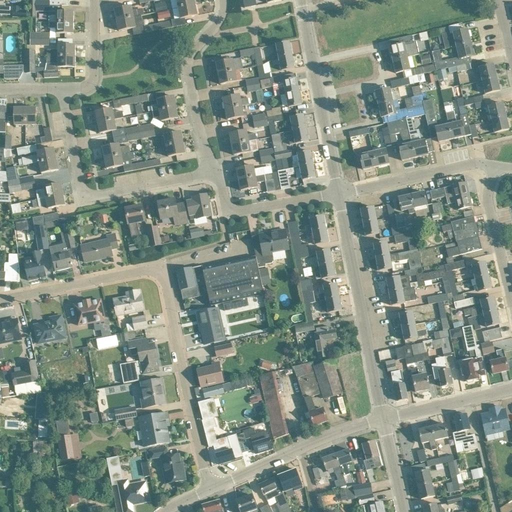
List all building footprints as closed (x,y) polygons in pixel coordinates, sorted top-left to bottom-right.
[(176,0),(178,8),(195,5),(194,0),(176,0)] [(257,6),(255,0),(242,0),(245,8),(257,6)] [(162,3),(155,4),(156,13),(163,11),(162,3)] [(178,8),(181,19),(197,16),(195,5),(178,8)] [(50,6),(35,6),(35,19),(36,19),(36,12),(50,12),(50,6)] [(0,7),(0,14),(10,15),(10,8),(0,7)] [(12,7),(11,17),(26,18),(27,11),(21,11),(21,8),(12,7)] [(132,7),(115,10),(117,21),(135,17),(134,17),(138,16),(136,10),(133,11),(132,7)] [(56,16),(49,16),(49,23),(74,23),(74,12),(56,12),(56,16)] [(135,17),(117,21),(119,32),(129,30),(133,29),(137,28),(135,17)] [(173,22),(159,25),(160,30),(174,28),(173,22)] [(35,34),(35,40),(50,40),(50,34),(41,34),(41,23),(36,23),(36,34),(35,34)] [(56,34),(73,34),(74,23),(49,23),(49,28),(56,28),(56,34)] [(444,44),(444,45),(446,49),(456,46),(456,47),(471,43),(468,30),(464,31),(462,24),(440,30),(441,35),(439,36),(441,45),(444,44)] [(145,27),(146,33),(160,30),(159,25),(145,27)] [(428,38),(436,37),(434,29),(426,30),(428,38)] [(390,48),(393,61),(408,58),(408,57),(419,55),(418,48),(406,51),(405,45),(413,43),(412,36),(390,41),(392,48),(390,48)] [(49,46),(50,40),(35,40),(35,50),(36,50),(36,46),(49,46)] [(276,45),(279,58),(292,56),(290,43),(276,45)] [(474,56),(471,43),(456,47),(459,59),(456,60),(458,66),(472,63),(470,57),(474,56)] [(47,50),(47,57),(75,57),(75,46),(58,46),(58,50),(47,50)] [(254,49),(255,55),(258,67),(263,65),(260,48),(254,49)] [(241,58),(255,55),(254,49),(240,52),(241,58)] [(35,73),(35,63),(34,52),(25,52),(26,73),(35,73)] [(295,69),(292,56),(279,58),(281,71),(295,69)] [(58,64),(58,68),(75,68),(75,57),(47,57),(47,64),(58,64)] [(403,72),(405,79),(417,75),(424,74),(436,71),(435,65),(422,68),(422,67),(410,70),(408,58),(393,61),(396,74),(403,72)] [(275,59),(269,61),(272,71),(278,69),(275,59)] [(235,71),(233,60),(216,63),(218,74),(235,71)] [(447,62),(449,68),(458,66),(456,60),(447,62)] [(269,62),(263,65),(258,67),(260,78),(260,80),(272,78),(269,62)] [(475,63),(472,63),(458,66),(449,68),(449,71),(457,69),(458,73),(476,68),(475,63)] [(479,69),(482,82),(497,79),(494,65),(479,69)] [(24,66),(5,66),(5,80),(20,80),(24,73),(24,66)] [(446,70),(436,72),(439,83),(449,81),(446,70)] [(235,71),(218,74),(220,85),(237,82),(235,71)] [(260,80),(261,84),(262,89),(274,87),(273,84),(283,82),(285,88),(278,89),(280,96),(286,94),(286,95),(299,92),(297,79),(287,81),(286,75),(272,78),(260,80)] [(419,82),(417,75),(405,79),(390,82),(392,88),(419,82)] [(246,81),(247,87),(261,84),(260,80),(260,78),(246,81)] [(485,95),(490,93),(500,91),(497,79),(482,82),(485,95)] [(480,82),(471,85),(473,92),(482,89),(480,82)] [(264,99),(264,98),(262,89),(261,84),(247,87),(248,93),(256,92),(258,103),(259,102),(264,101),(264,99)] [(393,102),(392,96),(394,94),(393,90),(390,90),(390,89),(375,92),(378,105),(393,102)] [(299,92),(286,95),(289,108),(302,105),(299,92)] [(133,98),(134,103),(154,100),(153,94),(133,98)] [(393,102),(378,105),(381,118),(385,117),(387,124),(398,121),(420,116),(426,114),(423,102),(423,101),(422,95),(411,98),(413,108),(395,112),(393,102)] [(240,96),(223,99),(225,110),(242,107),(242,106),(249,105),(248,98),(240,100),(240,96)] [(465,106),(475,104),(484,102),(482,96),(464,100),(465,106)] [(152,112),(176,108),(174,97),(157,100),(158,105),(151,106),(152,112)] [(264,101),(265,107),(266,114),(267,117),(282,114),(281,107),(272,109),(270,97),(264,98),(264,99),(264,101)] [(472,135),(470,126),(465,106),(464,100),(463,97),(457,99),(461,116),(460,116),(461,123),(457,124),(452,105),(444,107),(446,113),(449,125),(452,140),(472,135)] [(121,106),(134,103),(133,98),(111,102),(113,109),(121,108),(121,106)] [(432,100),(423,102),(426,114),(428,122),(436,120),(432,100)] [(503,104),(489,107),(492,121),(506,117),(503,104)] [(242,107),(225,110),(227,120),(244,117),(242,107)] [(36,108),(25,109),(25,126),(37,126),(36,108)] [(176,108),(152,112),(153,118),(160,117),(161,122),(178,119),(176,108)] [(15,126),(22,126),(25,126),(25,109),(14,109),(15,126)] [(96,112),(98,123),(114,120),(123,118),(122,111),(113,113),(113,109),(96,112)] [(253,117),(254,122),(268,120),(267,117),(266,114),(253,117)] [(283,121),(282,114),(267,117),(268,120),(269,126),(271,136),(277,134),(275,122),(283,121)] [(304,116),(290,118),(293,131),(306,129),(304,116)] [(506,117),(492,121),(495,133),(509,130),(506,117)] [(112,132),(114,138),(140,133),(139,127),(125,130),(125,129),(116,130),(114,120),(98,123),(100,134),(112,132)] [(255,129),(269,126),(268,120),(254,122),(255,129)] [(154,130),(153,124),(139,127),(140,133),(154,130)] [(387,124),(373,127),(368,128),(369,134),(383,131),(386,146),(392,145),(390,136),(388,130),(387,124)] [(452,140),(449,125),(436,128),(439,143),(452,140)] [(412,126),(408,127),(409,132),(412,144),(415,158),(428,155),(428,153),(434,152),(432,139),(418,142),(417,138),(421,138),(419,130),(415,131),(414,127),(412,126)] [(46,137),(41,138),(42,144),(47,142),(47,143),(53,142),(50,128),(44,129),(46,137)] [(368,128),(349,133),(350,138),(369,134),(368,128)] [(293,131),(294,138),(289,139),(290,145),(295,144),(296,144),(309,142),(306,129),(293,131)] [(154,130),(140,133),(141,139),(155,136),(154,130)] [(246,131),(230,134),(232,146),(256,141),(256,140),(257,140),(255,133),(247,135),(246,131)] [(103,148),(105,158),(130,153),(129,146),(120,148),(119,145),(128,143),(127,142),(141,139),(140,133),(114,138),(115,145),(103,148)] [(181,133),(164,136),(166,147),(183,143),(181,133)] [(271,136),(274,149),(274,154),(275,153),(274,149),(280,148),(279,146),(277,134),(271,136)] [(251,152),(258,151),(256,141),(232,146),(234,156),(251,152)] [(183,143),(166,147),(168,157),(185,154),(183,143)] [(415,158),(412,144),(399,147),(402,161),(415,158)] [(18,155),(29,153),(37,152),(36,145),(17,149),(18,155)] [(54,149),(44,151),(38,152),(38,155),(22,158),(24,165),(40,162),(40,163),(56,160),(54,149)] [(259,152),(261,158),(275,155),(274,154),(274,149),(259,152)] [(286,151),(275,153),(274,154),(275,155),(276,161),(278,171),(284,170),(282,159),(292,157),(292,156),(291,150),(286,151)] [(389,164),(386,150),(373,153),(376,167),(389,164)] [(300,167),(300,168),(313,165),(311,152),(298,154),(298,155),(292,156),(292,157),(293,162),(292,162),(294,168),(300,167)] [(130,153),(105,158),(107,169),(124,166),(123,162),(135,159),(133,153),(130,153)] [(360,156),(363,170),(376,167),(373,153),(360,156)] [(262,164),(276,161),(275,155),(261,158),(262,164)] [(40,163),(42,174),(58,171),(56,160),(40,163)] [(160,160),(146,163),(147,168),(161,166),(160,160)] [(147,168),(146,163),(132,165),(134,171),(147,168)] [(313,165),(300,168),(303,181),(316,178),(313,165)] [(254,166),(237,170),(239,180),(265,175),(263,168),(254,170),(254,166)] [(281,190),(290,188),(288,176),(295,175),(294,169),(278,172),(278,173),(281,185),(280,185),(281,190)] [(281,185),(278,173),(265,176),(265,175),(239,180),(241,191),(258,188),(257,183),(273,180),(275,191),(281,190),(280,185),(281,185)] [(20,179),(15,180),(16,185),(16,186),(20,185),(34,182),(33,176),(20,179)] [(34,182),(20,185),(21,191),(36,189),(36,188),(34,182)] [(432,200),(439,199),(446,197),(461,194),(462,197),(469,195),(466,183),(444,189),(430,192),(432,200)] [(45,189),(36,191),(38,200),(63,195),(61,184),(51,186),(45,187),(45,189)] [(412,196),(414,208),(427,205),(424,193),(412,196)] [(0,203),(12,204),(10,195),(0,194),(0,203)] [(456,203),(457,210),(472,206),(469,195),(462,197),(461,194),(446,197),(448,205),(456,203)] [(65,206),(63,195),(38,200),(32,201),(33,208),(39,207),(49,205),(49,209),(65,206)] [(193,201),(187,202),(191,220),(212,216),(208,195),(192,198),(193,201)] [(398,199),(401,211),(414,208),(412,196),(398,199)] [(175,200),(158,203),(162,220),(174,218),(176,226),(188,224),(184,204),(176,206),(175,200)] [(440,203),(432,204),(434,214),(432,214),(433,221),(437,220),(436,214),(442,213),(440,203)] [(387,205),(389,218),(395,217),(395,215),(393,204),(387,205)] [(142,207),(126,210),(132,237),(139,236),(137,223),(145,221),(142,207)] [(374,208),(361,210),(364,224),(377,221),(374,208)] [(403,213),(395,215),(395,217),(397,229),(405,227),(403,213)] [(59,214),(45,216),(46,222),(60,219),(59,214)] [(107,215),(99,217),(101,225),(108,223),(107,215)] [(420,215),(411,217),(412,224),(422,222),(420,215)] [(33,218),(35,228),(38,250),(48,248),(44,226),(45,226),(43,216),(33,218)] [(312,226),(308,227),(309,233),(313,232),(313,233),(326,230),(324,217),(310,219),(312,226)] [(397,229),(395,217),(389,218),(392,231),(398,230),(397,229)] [(426,223),(418,224),(419,230),(433,227),(430,217),(425,219),(426,223)] [(453,230),(456,243),(457,242),(479,236),(474,218),(474,217),(465,219),(451,222),(451,224),(442,227),(443,232),(453,230)] [(27,221),(15,223),(17,232),(25,230),(28,226),(27,221)] [(297,221),(288,223),(291,237),(300,235),(297,221)] [(366,236),(376,235),(379,234),(377,221),(364,224),(366,236)] [(415,231),(419,230),(418,224),(405,227),(407,233),(415,231)] [(71,226),(63,228),(64,235),(66,240),(66,244),(68,250),(75,248),(72,234),(73,233),(71,226)] [(160,245),(159,235),(157,228),(148,230),(151,247),(160,245)] [(273,253),(289,250),(285,230),(276,232),(277,234),(260,237),(261,246),(254,247),(254,245),(254,246),(256,257),(258,268),(266,266),(266,264),(272,263),(274,261),(273,256),(273,253)] [(329,243),(326,230),(313,233),(316,245),(329,243)] [(408,242),(410,251),(418,249),(415,231),(407,233),(394,236),(396,244),(408,242)] [(108,240),(81,246),(85,263),(113,257),(111,250),(118,249),(116,239),(115,234),(107,236),(108,240)] [(302,245),(300,235),(291,237),(294,253),(310,250),(309,243),(302,245)] [(446,258),(447,264),(454,263),(453,257),(482,250),(479,236),(457,242),(456,243),(445,245),(448,258),(446,258)] [(374,245),(377,258),(390,256),(389,255),(387,243),(374,245)] [(63,244),(49,248),(51,256),(55,272),(56,272),(72,268),(70,259),(69,252),(68,250),(66,244),(63,244)] [(389,255),(390,256),(377,258),(379,271),(392,269),(391,262),(397,261),(398,262),(408,260),(410,270),(415,269),(422,268),(421,263),(418,249),(410,251),(389,255)] [(294,253),(297,266),(298,271),(303,270),(303,269),(301,258),(311,256),(310,250),(294,253)] [(330,251),(317,253),(319,267),(333,264),(330,251)] [(30,255),(19,257),(19,264),(26,263),(28,272),(30,282),(47,278),(45,268),(42,255),(41,252),(30,254),(30,255)] [(19,282),(20,272),(20,269),(18,255),(9,254),(9,263),(6,263),(6,264),(5,264),(5,274),(0,273),(0,287),(4,288),(5,282),(19,282)] [(258,268),(256,257),(203,268),(203,266),(177,272),(183,301),(208,295),(211,306),(223,304),(231,302),(247,298),(264,294),(262,286),(259,271),(258,268)] [(465,260),(454,263),(447,264),(447,265),(444,265),(446,269),(449,281),(450,285),(455,283),(452,271),(466,267),(465,260)] [(472,266),(475,279),(488,276),(485,263),(472,266)] [(333,264),(319,267),(320,271),(321,272),(315,273),(316,279),(322,278),(322,279),(335,277),(333,264)] [(422,268),(415,269),(416,275),(418,283),(419,287),(425,286),(425,283),(426,282),(442,279),(442,282),(443,282),(449,281),(446,269),(440,271),(423,274),(422,268)] [(262,286),(269,285),(266,269),(259,271),(262,286)] [(298,271),(300,281),(301,288),(312,285),(311,279),(305,280),(303,270),(298,271)] [(397,278),(387,280),(389,293),(415,288),(419,287),(418,283),(410,284),(409,276),(400,277),(397,278)] [(488,276),(475,279),(478,292),(491,289),(488,276)] [(450,285),(449,281),(443,282),(446,294),(428,298),(429,304),(438,303),(453,298),(450,285)] [(454,303),(464,300),(463,294),(458,295),(455,283),(450,285),(453,298),(454,303)] [(316,302),(312,285),(301,288),(304,305),(310,304),(310,303),(316,302)] [(326,300),(339,298),(337,285),(324,287),(325,294),(319,295),(320,301),(326,300)] [(405,304),(405,302),(412,301),(411,296),(416,295),(415,288),(389,293),(392,306),(405,304)] [(132,297),(114,300),(117,316),(144,311),(140,291),(131,293),(132,297)] [(247,298),(231,302),(232,303),(223,305),(225,311),(233,309),(249,306),(247,298)] [(342,311),(339,298),(326,300),(329,313),(342,311)] [(441,320),(447,319),(445,306),(455,304),(454,303),(453,298),(438,303),(439,307),(441,320)] [(454,303),(455,304),(456,309),(475,304),(474,298),(464,300),(454,303)] [(483,315),(497,311),(494,299),(480,302),(482,308),(479,309),(479,307),(463,311),(465,317),(472,315),(472,317),(478,316),(483,315)] [(101,301),(74,306),(79,326),(94,323),(95,331),(101,330),(102,337),(111,336),(108,320),(105,321),(101,301)] [(312,317),(310,304),(304,305),(306,318),(312,317)] [(217,309),(198,314),(205,345),(224,341),(217,309)] [(497,311),(483,315),(487,328),(500,325),(497,311)] [(413,312),(410,313),(400,315),(402,328),(416,325),(413,312)] [(472,317),(468,318),(469,326),(474,325),(475,330),(481,329),(478,316),(472,317)] [(66,339),(65,335),(62,317),(51,319),(51,323),(34,326),(38,344),(66,339)] [(145,317),(135,319),(132,319),(135,331),(147,329),(145,317)] [(449,331),(447,319),(441,320),(443,331),(434,333),(436,340),(450,337),(449,331)] [(0,344),(21,340),(19,330),(17,320),(0,324),(0,344)] [(295,326),(296,333),(315,329),(314,323),(295,326)] [(402,328),(405,341),(418,338),(417,331),(427,330),(425,323),(416,325),(402,328)] [(451,340),(464,337),(468,351),(469,351),(471,357),(476,356),(477,359),(460,363),(464,382),(468,382),(469,383),(473,382),(474,380),(480,379),(479,377),(485,375),(479,346),(476,346),(472,326),(449,331),(450,337),(451,340)] [(328,357),(325,341),(337,339),(335,330),(330,331),(329,327),(316,329),(317,333),(315,334),(319,358),(328,357)] [(482,333),(484,343),(502,338),(500,328),(482,333)] [(131,334),(131,332),(127,332),(121,333),(122,342),(129,341),(128,335),(131,334)] [(432,340),(423,342),(423,343),(424,343),(424,344),(425,350),(429,349),(438,348),(438,349),(442,348),(444,357),(444,358),(452,356),(452,353),(448,338),(438,340),(433,341),(432,340)] [(139,355),(140,361),(120,365),(124,384),(140,381),(139,376),(159,372),(157,359),(154,345),(148,346),(146,340),(128,343),(131,357),(139,355)] [(481,345),(483,355),(495,352),(492,342),(481,345)] [(403,348),(406,359),(407,365),(430,360),(428,353),(426,353),(425,350),(423,343),(403,348)] [(233,353),(232,344),(215,348),(217,357),(233,353)] [(396,349),(398,360),(406,359),(403,348),(396,349)] [(498,360),(490,362),(493,375),(509,371),(503,350),(496,351),(498,360)] [(437,364),(432,365),(435,380),(440,379),(442,387),(453,385),(451,375),(450,370),(447,370),(446,364),(443,364),(442,358),(436,359),(437,364)] [(397,370),(395,360),(385,362),(388,372),(397,370)] [(264,361),(262,368),(270,370),(271,369),(275,370),(277,366),(272,364),(273,363),(264,361)] [(41,393),(39,379),(36,362),(24,364),(25,372),(12,374),(15,386),(17,396),(41,393)] [(213,367),(198,370),(202,388),(223,383),(218,363),(213,364),(213,367)] [(74,376),(83,377),(84,369),(75,368),(74,376)] [(411,370),(416,393),(430,390),(427,375),(419,376),(418,369),(411,370)] [(7,371),(0,371),(0,379),(0,383),(9,382),(7,371)] [(391,373),(397,401),(408,399),(404,383),(404,384),(402,371),(391,373)] [(251,378),(222,386),(224,394),(247,387),(247,385),(253,384),(251,378)] [(143,399),(140,399),(142,409),(164,405),(161,388),(163,388),(162,380),(141,384),(143,399)] [(222,386),(203,391),(205,399),(224,394),(222,386)] [(308,406),(314,404),(307,387),(301,390),(308,406)] [(336,394),(326,396),(330,414),(341,411),(336,394)] [(253,404),(259,403),(258,401),(261,401),(260,396),(252,398),(253,404)] [(326,396),(316,399),(320,416),(330,414),(326,396)] [(208,400),(198,403),(203,420),(202,421),(205,431),(209,448),(214,446),(220,465),(240,459),(243,458),(242,454),(237,436),(237,435),(228,438),(217,441),(213,428),(217,427),(214,418),(219,417),(214,399),(208,400)] [(490,409),(491,413),(481,416),(486,438),(485,438),(486,439),(487,439),(487,442),(504,438),(502,432),(510,430),(506,412),(501,411),(500,407),(490,409)] [(135,408),(116,412),(118,420),(137,417),(135,408)] [(300,408),(290,410),(294,428),(304,425),(300,408)] [(290,410),(279,413),(283,430),(294,428),(290,410)] [(97,413),(90,415),(91,423),(99,421),(97,413)] [(168,413),(140,418),(145,447),(170,443),(167,423),(170,423),(168,413)] [(336,413),(320,417),(322,424),(337,420),(336,413)] [(470,430),(466,415),(455,417),(458,432),(453,433),(456,445),(463,444),(465,452),(478,449),(475,435),(468,437),(466,431),(470,430)] [(68,420),(56,422),(59,437),(58,437),(61,461),(74,459),(70,435),(68,420)] [(448,437),(445,424),(431,427),(435,441),(448,437)] [(431,427),(419,430),(422,444),(430,442),(432,451),(437,449),(435,441),(431,427)] [(237,436),(242,454),(250,452),(247,442),(246,440),(251,438),(253,444),(250,445),(252,451),(255,450),(256,454),(272,449),(269,440),(267,434),(266,431),(256,434),(255,432),(255,430),(254,428),(243,431),(243,433),(244,435),(237,436)] [(382,467),(375,441),(363,445),(367,461),(370,460),(373,459),(375,468),(382,467)] [(44,442),(33,442),(33,453),(39,453),(39,457),(44,457),(44,453),(44,442)] [(150,451),(151,459),(161,457),(166,484),(176,482),(176,480),(185,478),(183,468),(181,468),(179,455),(169,457),(167,448),(150,451)] [(353,461),(353,459),(349,450),(336,455),(344,479),(345,479),(347,486),(353,484),(346,464),(353,461)] [(428,467),(441,464),(439,458),(427,461),(427,459),(426,460),(424,450),(417,451),(420,463),(426,461),(428,467)] [(344,479),(336,455),(322,460),(327,471),(334,468),(338,480),(335,482),(337,487),(342,487),(347,486),(344,479)] [(452,455),(439,458),(441,464),(453,461),(452,455)] [(471,468),(482,463),(478,455),(467,460),(471,468)] [(110,459),(107,459),(112,486),(118,485),(124,484),(123,480),(122,475),(118,457),(110,459)] [(456,460),(453,461),(453,462),(448,463),(452,479),(457,478),(456,476),(457,475),(455,470),(458,469),(456,460)] [(415,474),(418,487),(432,484),(429,471),(426,471),(425,464),(411,467),(413,475),(415,474)] [(363,471),(366,479),(373,477),(370,468),(363,471)] [(279,476),(285,493),(294,489),(295,491),(296,491),(303,488),(296,470),(279,476)] [(474,470),(471,471),(473,480),(484,478),(483,472),(475,474),(474,470)] [(363,472),(357,473),(359,484),(365,483),(363,472)] [(276,505),(279,511),(290,511),(290,508),(283,493),(281,494),(274,478),(259,485),(264,494),(267,501),(275,497),(279,504),(276,505)] [(457,478),(452,479),(455,492),(460,491),(459,485),(457,478)] [(128,484),(119,486),(123,505),(124,511),(133,511),(133,505),(150,502),(148,492),(146,483),(129,486),(128,484)] [(353,486),(355,498),(368,495),(367,491),(373,490),(371,483),(366,484),(365,483),(359,484),(353,486)] [(435,497),(432,484),(418,487),(421,500),(435,497)] [(349,500),(356,498),(355,498),(353,486),(347,487),(347,489),(349,500)] [(79,487),(65,490),(67,501),(78,499),(81,499),(79,487)] [(373,495),(368,496),(368,495),(355,498),(356,498),(357,506),(374,502),(373,495)] [(462,502),(461,495),(447,498),(448,505),(462,502)] [(240,511),(257,511),(255,505),(252,496),(237,501),(240,511)] [(99,511),(98,506),(100,505),(98,498),(87,501),(90,511),(99,511)] [(222,511),(220,500),(202,505),(204,511),(222,511)] [(368,506),(369,511),(384,511),(383,503),(368,506)]
